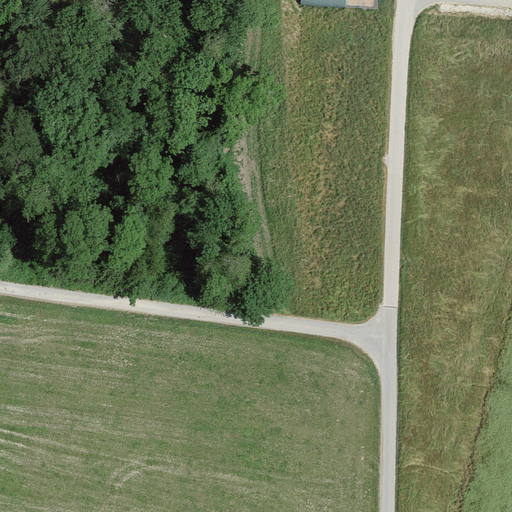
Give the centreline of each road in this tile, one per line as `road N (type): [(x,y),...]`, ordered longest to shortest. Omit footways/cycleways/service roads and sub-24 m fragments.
road 1 (track): [(390,511),(386,330),(0,279)]
road 2 (track): [(386,330),(404,0)]
